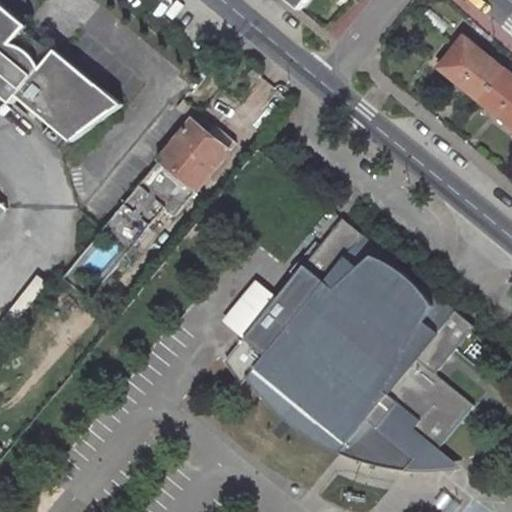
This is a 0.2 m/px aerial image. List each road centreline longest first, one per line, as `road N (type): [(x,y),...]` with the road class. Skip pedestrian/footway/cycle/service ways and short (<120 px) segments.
road 1 (primary): [(322,82),(511,238)]
road 2 (primary): [(223,0),(322,82)]
